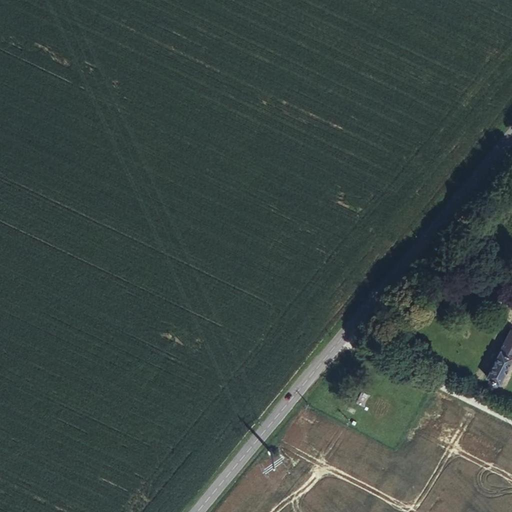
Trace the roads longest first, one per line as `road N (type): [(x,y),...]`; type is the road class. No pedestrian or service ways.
road 1 (tertiary): [(192,511),(511,129)]
road 2 (track): [(341,333),(511,418)]
